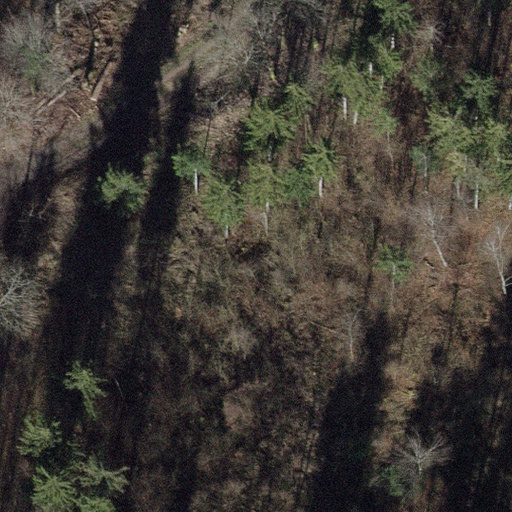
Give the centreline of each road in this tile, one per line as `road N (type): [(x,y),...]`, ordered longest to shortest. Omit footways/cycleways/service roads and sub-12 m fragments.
road 1 (track): [(0,196),(81,189),(237,126),(392,0)]
road 2 (track): [(0,141),(89,123),(221,50),(254,0)]
